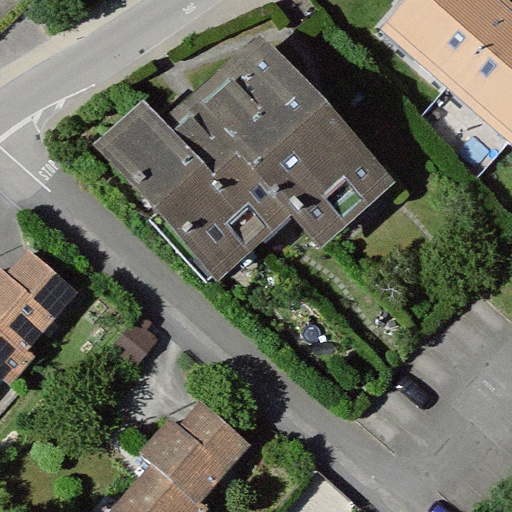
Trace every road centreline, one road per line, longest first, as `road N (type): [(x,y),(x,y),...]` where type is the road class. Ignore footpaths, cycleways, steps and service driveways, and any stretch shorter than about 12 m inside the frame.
road 1 (residential): [(0,143),(407,511)]
road 2 (residential): [(179,0),(0,119)]
